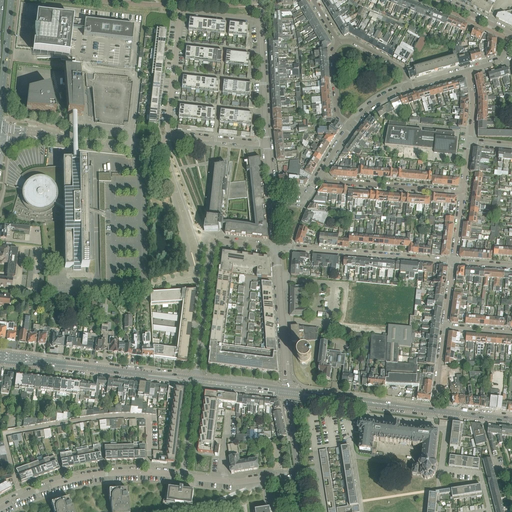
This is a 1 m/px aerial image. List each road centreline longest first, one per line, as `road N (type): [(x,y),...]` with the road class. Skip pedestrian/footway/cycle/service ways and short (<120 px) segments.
road 1 (residential): [(266,143),(167,132),(180,14)]
road 2 (residential): [(195,382),(212,242),(277,248)]
road 3 (tertiary): [(195,382),(0,358)]
road 4 (unknown): [(281,318),(315,318),(317,281),(253,277),(245,335)]
road 5 (residential): [(0,509),(70,479),(185,475)]
road 6 (residential): [(453,262),(277,248)]
road 7 (tertiary): [(434,410),(286,392)]
road 8 (residential): [(286,392),(277,248)]
road 9 (residential): [(319,176),(462,193)]
road 10 (residential): [(266,143),(259,19)]
